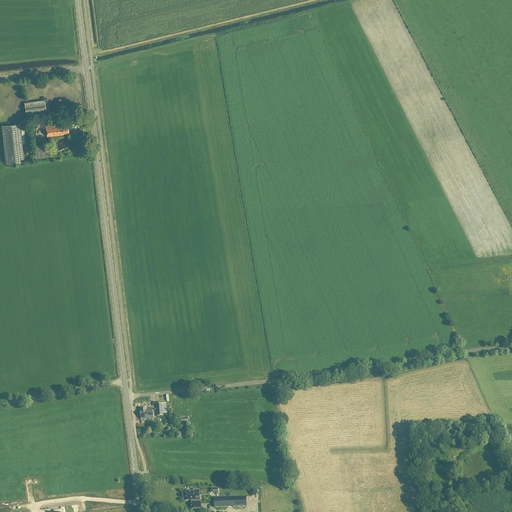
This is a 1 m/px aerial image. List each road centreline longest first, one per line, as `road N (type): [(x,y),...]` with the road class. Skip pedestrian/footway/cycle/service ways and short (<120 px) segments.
road 1 (unclassified): [(125,396),(511,347)]
road 2 (tertiary): [(124,380),(86,68)]
road 3 (unclassified): [(0,404),(124,380)]
